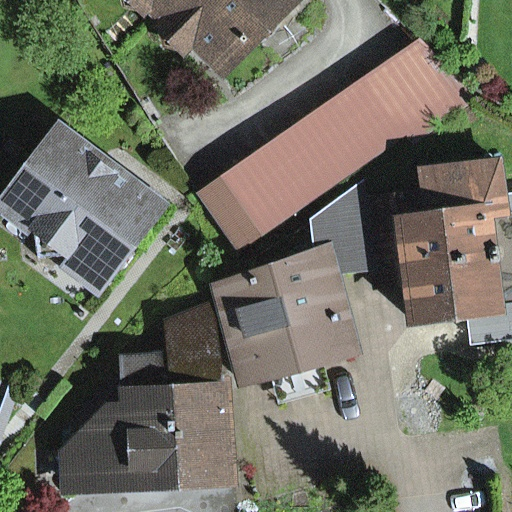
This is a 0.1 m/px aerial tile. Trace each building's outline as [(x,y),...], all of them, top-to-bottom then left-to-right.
[(156,14),(166,3),(163,0),(124,0),(126,6),(146,11),(149,8),(156,14)] [(193,42),(223,71),(272,21),(292,0),(171,0),(168,4),(169,5),(200,35),(193,42)] [(292,0),(272,21),(281,30),(302,9),(292,0)] [(193,42),(200,35),(169,5),(158,16),(165,23),(162,27),(166,46),(187,52),(193,42)] [(480,98),(423,41),(225,179),(262,231),(263,232),(405,133),(414,145),(480,98)] [(120,173),(113,174),(107,169),(59,133),(4,205),(35,228),(39,259),(72,254),(81,253),(109,274),(113,269),(126,268),(133,258),(131,246),(159,209),(132,189),(131,182),(120,173)] [(374,262),(404,258),(407,281),(413,322),(499,312),(498,307),(511,305),(511,213),(505,214),(498,163),(418,173),(421,195),(367,201),(374,262)] [(262,231),(225,179),(200,196),(237,249),(262,231)] [(241,381),(353,348),(324,251),(212,283),(241,381)] [(95,293),(109,274),(81,253),(72,254),(62,268),(95,293)] [(377,285),(407,281),(404,258),(374,262),(377,285)] [(179,483),(224,481),(213,306),(168,324),(173,361),(179,483)] [(132,473),(132,485),(179,483),(173,361),(126,363),(127,380),(112,380),(69,423),(72,488),(113,486),(113,474),(132,473)] [(0,372),(0,426),(17,379),(0,372)]
